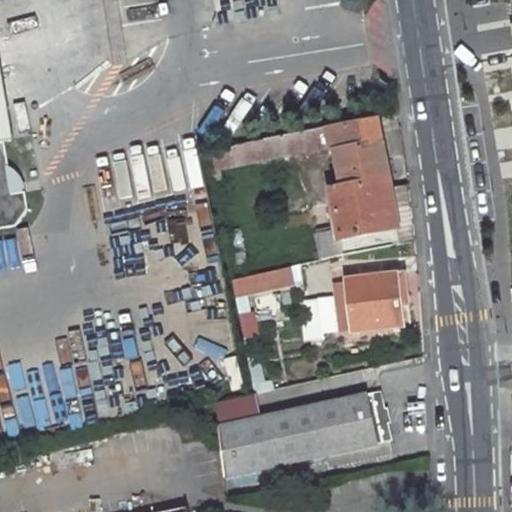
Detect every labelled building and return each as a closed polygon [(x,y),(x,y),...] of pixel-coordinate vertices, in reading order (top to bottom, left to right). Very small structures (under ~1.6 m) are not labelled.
[(0,230),(16,228),(28,211),(25,193),(12,195),(7,167),(3,142),(11,141),(0,76),(0,230)] [(342,122),(208,148),(216,189),(224,188),(220,167),(332,146),(342,188),(378,182),(389,179),(377,118),(343,125),(342,122)] [(25,193),(24,191),(24,190),(22,183),(18,176),(13,171),(7,167),(12,195),(25,193)] [(342,255),(392,245),(378,182),(342,188),(329,191),(338,235),(342,255)] [(338,235),(317,239),(321,259),(342,255),(338,235)] [(238,297),(293,285),(289,266),(233,278),(238,297)] [(413,317),(412,307),(407,308),(402,274),(345,281),(352,332),(401,325),(401,319),(413,317)] [(386,440),(376,392),(220,426),(223,474),(386,440)]
